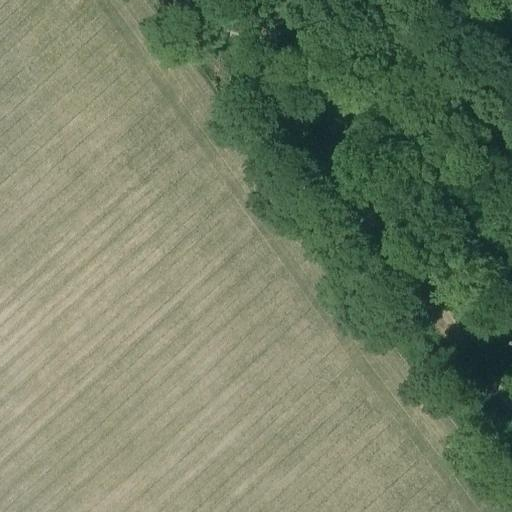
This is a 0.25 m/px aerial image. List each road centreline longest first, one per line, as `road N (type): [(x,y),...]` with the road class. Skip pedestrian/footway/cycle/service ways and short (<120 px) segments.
road 1 (track): [(214,0),(511,406)]
road 2 (track): [(374,0),(367,52),(322,152)]
